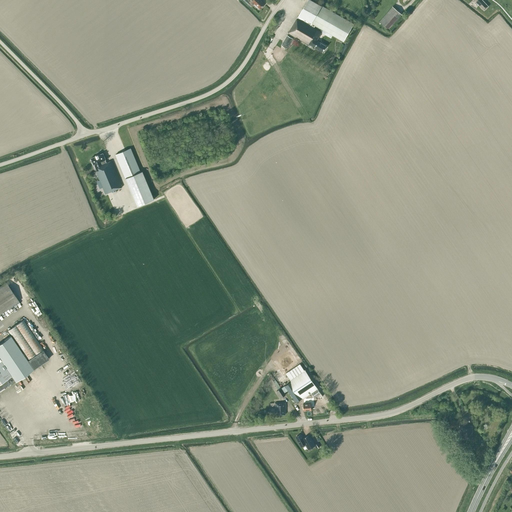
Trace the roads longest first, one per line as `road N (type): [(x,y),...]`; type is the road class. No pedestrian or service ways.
road 1 (tertiary): [(0,456),(384,414),(478,376),(511,385)]
road 2 (unclassified): [(283,0),(232,78),(83,135)]
road 3 (unclassified): [(83,135),(0,42)]
